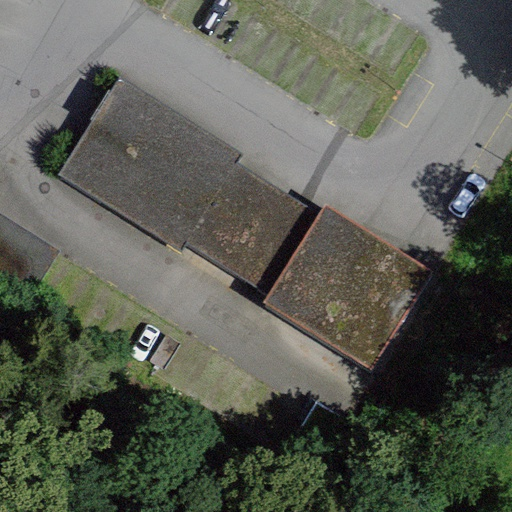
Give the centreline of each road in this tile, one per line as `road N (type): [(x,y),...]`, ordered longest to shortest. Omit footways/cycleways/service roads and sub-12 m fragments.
road 1 (track): [(4,511),(15,469),(244,511)]
road 2 (track): [(348,511),(448,446),(511,366)]
